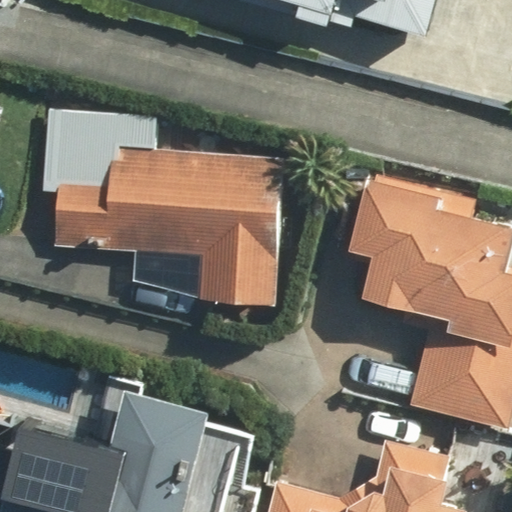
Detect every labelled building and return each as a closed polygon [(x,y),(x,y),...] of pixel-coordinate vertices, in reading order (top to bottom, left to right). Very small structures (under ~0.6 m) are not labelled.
[(339,0),(403,18),(408,0),(339,0)] [(57,180),(72,180),(70,240),(152,243),(151,278),(290,283),(295,139),(168,135),(169,106),(59,102),(57,180)] [(511,207),(486,202),(489,188),(386,165),(370,236),(394,241),(385,283),(445,296),(422,395),(511,415),(511,207)] [(205,511),(233,393),(147,373),(132,442),(37,420),(16,511),(205,511)] [(482,511),(486,497),(461,491),(471,449),(394,432),(385,472),(355,490),(286,477),(278,511),(482,511)]
